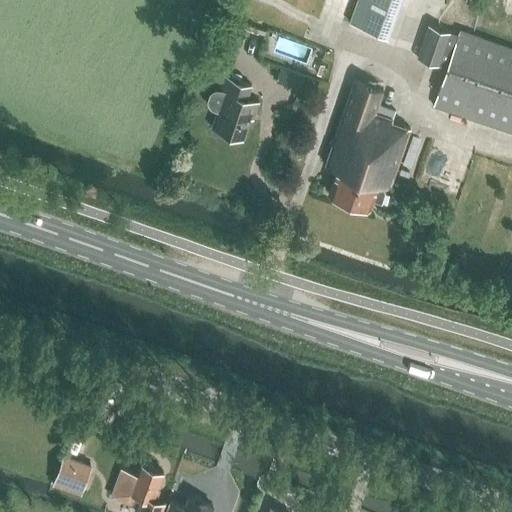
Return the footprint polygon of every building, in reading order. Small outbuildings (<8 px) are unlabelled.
[(402,0),(357,0),(350,22),(389,37),(402,0)] [(435,106),(511,132),(511,46),(461,29),(459,34),(429,25),(418,58),(442,66),(447,48),(454,50),(435,106)] [(212,110),(218,112),(213,127),(244,138),(251,117),(254,118),(259,101),(250,98),(254,85),(226,76),(221,89),(219,89),(211,91),(208,102),(212,110)] [(393,121),(397,110),(380,104),(385,90),(356,80),(327,166),(337,169),(330,193),(371,207),(379,183),(391,187),(412,128),(393,121)] [(56,479),(83,489),(92,464),(65,455),(56,479)] [(113,496),(129,502),(132,493),(143,497),(137,511),(162,511),(166,502),(157,499),(160,489),(159,488),(164,472),(154,468),(153,466),(147,463),(145,465),(141,464),(137,475),(122,470),(113,496)] [(211,511),(214,505),(204,502),(202,497),(196,495),(192,498),(189,497),(186,507),(171,502),(167,511),(211,511)]
